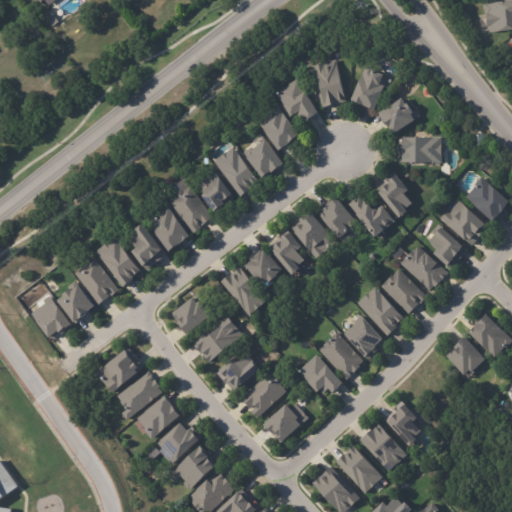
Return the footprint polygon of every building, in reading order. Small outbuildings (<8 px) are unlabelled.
[(511,0),(511,29),(494,31),(493,26),(492,26),(492,23),(487,23),(487,25),(483,26),(481,15),(485,14),(484,5),(487,5),(487,3),(507,1),(507,0),(511,0)] [(338,104),(325,108),(316,74),(313,66),(339,59),(350,101),(338,104)] [(389,77),(386,85),(386,91),(378,110),(354,100),(364,75),(363,74),(366,65),(376,69),(375,70),(387,75),(386,76),(389,77)] [(319,114),(310,120),(306,115),(299,119),(298,118),(296,119),(287,106),(286,107),(277,93),(298,80),(307,93),(308,92),(322,113),(319,114)] [(420,120),(399,133),(395,127),(394,128),(388,119),(385,121),(380,114),(407,97),(411,104),(412,103),(419,112),(422,117),(419,119),(420,120)] [(291,118),(305,136),(294,146),(292,143),(284,150),(271,134),(265,128),(260,122),(271,112),(270,112),(279,105),(285,112),(291,118)] [(476,135),(486,134),(486,145),(476,145),(476,135)] [(445,138),(445,145),(445,163),(402,162),(403,142),(401,142),(401,136),(437,137),(445,137),(445,138)] [(285,167),(276,174),(275,173),(267,180),(250,159),(249,160),(245,154),(253,148),(254,150),(257,147),(257,148),(266,142),(266,143),(269,141),(287,165),(285,167)] [(252,190),(244,197),(217,162),(236,147),(263,181),(253,189),(253,190),(252,190)] [(404,219),(383,194),(382,195),(378,190),(387,183),(386,181),(396,173),(399,177),(401,176),(413,191),(409,194),(416,203),(409,209),(412,212),(404,219)] [(236,199),(218,213),(199,189),(211,180),(210,177),(212,175),(215,176),(217,174),(237,198),(236,199)] [(511,205),(506,212),(497,222),(475,203),(475,204),(468,198),(478,187),(476,185),(483,178),(497,190),(498,189),(511,201),(511,205)] [(192,186),(212,212),(212,213),(216,217),(205,226),(203,223),(201,225),(204,229),(197,234),(173,203),(180,197),(179,196),(185,191),(192,186)] [(376,209),(379,210),(383,206),(391,215),(395,220),(385,229),(386,229),(377,237),(357,214),(356,215),(346,204),(358,194),(367,205),(369,204),(373,209),(376,209)] [(340,198),(361,224),(354,230),(354,231),(350,235),(353,238),(346,244),(341,239),(342,238),(321,213),(325,210),(326,211),(333,205),(332,204),(340,198)] [(484,234),(475,245),(442,218),(449,210),(451,211),(461,200),(489,224),(488,225),(490,227),(484,234)] [(191,238),(175,252),(153,225),(152,226),(149,223),(158,215),(160,217),(171,208),(194,235),(191,238)] [(295,227),(305,219),(304,218),(307,215),(311,220),(317,214),(334,235),(333,236),(339,243),(320,260),(314,253),(315,252),(294,228),(295,227)] [(168,256),(149,271),(145,267),(146,266),(135,252),(140,248),(132,239),(139,233),(138,231),(145,225),(165,251),(168,256)] [(445,228),(467,247),(466,248),(470,251),(454,270),(451,268),(452,267),(438,254),(441,251),(438,247),(435,250),(431,246),(433,244),(431,243),(437,236),(433,233),(440,225),(445,229),(445,228)] [(305,248),(301,252),(308,261),(301,267),(304,270),(297,277),(275,252),(274,253),(270,248),(278,241),(277,240),(288,230),(292,235),(293,234),(305,248)] [(137,278),(135,279),(136,280),(126,288),(98,252),(118,237),(124,245),(123,245),(144,272),(137,278)] [(449,275),(443,282),(438,288),(436,286),(432,291),(403,265),(415,251),(416,251),(420,247),(430,256),(431,255),(442,264),(440,265),(450,274),(449,275)] [(270,249),(288,270),(282,275),(283,276),(275,283),(273,281),(266,287),(246,263),(253,258),(253,259),(259,254),(260,255),(262,254),(262,253),(267,249),(268,251),(270,249)] [(112,294),(111,294),(113,297),(102,305),(77,274),(90,264),(91,265),(98,260),(123,291),(116,297),(113,293),(112,294)] [(224,282),(234,274),(235,275),(243,267),(272,300),(266,305),(266,306),(263,308),(262,307),(253,315),(224,282)] [(429,298),(423,304),(420,301),(419,303),(421,305),(411,315),(383,287),(401,270),(429,298)] [(82,286),(97,306),(91,311),(92,312),(86,316),(87,317),(77,324),(76,322),(76,320),(61,301),(66,297),(66,295),(74,289),(76,291),(82,286)] [(399,330),(391,338),(360,305),(377,288),(407,319),(397,328),(399,330)] [(75,326),(74,327),(66,334),(66,333),(63,335),(62,333),(53,340),(33,315),(47,304),(45,302),(51,297),(75,326)] [(216,316),(192,334),(183,322),(182,323),(175,314),(197,297),(201,303),(204,300),(216,316)] [(472,333),(489,315),(504,330),(511,338),(511,345),(508,349),(506,348),(496,358),(488,351),(483,347),(484,345),(472,333)] [(207,355),(206,353),(204,355),(194,341),(206,332),(208,334),(231,317),(247,337),(214,363),(207,355)] [(367,320),(386,341),(378,349),(379,350),(377,352),(378,354),(370,362),(367,359),(368,358),(348,337),(366,320),(367,320)] [(360,370),(348,381),(321,351),(326,347),(325,346),(338,334),(365,362),(361,366),(363,367),(360,370)] [(476,372),(474,373),(473,371),(467,376),(466,374),(464,375),(460,370),(461,369),(448,355),(454,349),(457,353),(459,351),(457,349),(460,347),(460,346),(465,341),(464,341),(467,338),(488,361),(476,372)] [(138,354),(142,359),(141,360),(148,369),(143,373),(115,394),(110,387),(109,387),(99,373),(130,352),(128,351),(132,348),(137,354),(138,353),(138,354)] [(256,359),(265,370),(243,389),(243,388),(238,392),(230,383),(229,384),(220,374),(224,370),(225,371),(240,358),(243,362),(252,355),(256,359)] [(346,384),(336,394),(332,389),(326,394),(322,391),(320,393),(311,383),(310,383),(300,372),(318,355),(329,367),(330,366),(346,384)] [(151,372),(163,387),(161,389),(165,394),(129,421),(124,414),(129,410),(123,403),(124,402),(119,397),(151,372)] [(254,410),(244,399),(272,372),(284,385),(283,385),(289,392),(260,419),(254,412),(255,411),(254,410)] [(176,405),(186,416),(156,441),(149,432),(150,431),(140,419),(169,397),(176,405)] [(414,449),(392,425),(391,426),(387,422),(395,414),(394,413),(404,403),(408,408),(409,407),(422,421),(418,425),(426,433),(418,440),(421,443),(414,449)] [(302,417),(302,418),(300,420),(305,425),(287,442),(286,441),(283,443),(276,435),(277,434),(271,428),(268,425),(290,404),(302,417)] [(184,423),(191,431),(195,427),(205,437),(203,439),(203,440),(181,460),(180,459),(174,465),(161,451),(164,448),(160,443),(165,439),(165,440),(184,423)] [(362,442),(379,425),(409,456),(401,464),(401,465),(395,470),(391,473),(362,442)] [(208,453),(212,457),(211,458),(218,466),(216,467),(218,468),(193,490),(190,490),(186,485),(186,483),(187,482),(183,476),(176,482),(170,475),(175,471),(175,472),(204,447),(208,453)] [(339,463),(356,447),(386,478),(380,484),(380,485),(375,489),(374,488),(367,494),(339,463)] [(0,511),(0,458),(1,458),(20,484),(6,495),(7,496),(0,500),(0,505),(11,507),(10,511),(0,511)] [(350,511),(348,511),(342,511),(315,484),(333,468),(362,499),(350,511)] [(221,471),(232,484),(231,486),(234,489),(218,504),(219,505),(211,511),(199,511),(200,511),(193,503),(194,502),(189,497),(198,489),(200,490),(210,480),(209,479),(219,470),(221,471)] [(244,490),(250,497),(252,495),(261,505),(259,507),(260,508),(256,511),(221,511),(220,511),(240,492),(239,492),(243,489),(244,490)] [(417,510),(414,511),(376,511),(388,502),(391,505),(399,497),(406,505),(410,502),(417,510)] [(423,511),(435,502),(442,510),(440,511),(423,511)]
